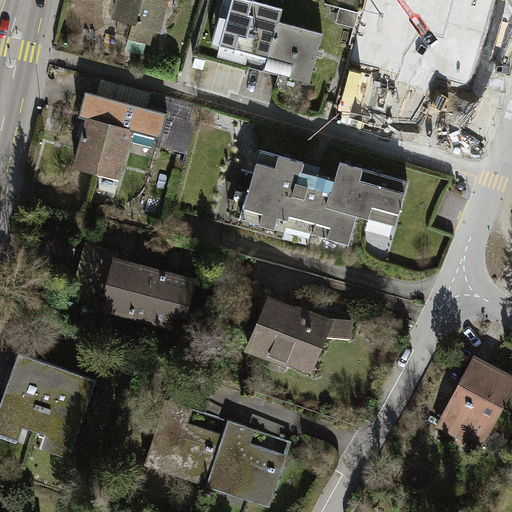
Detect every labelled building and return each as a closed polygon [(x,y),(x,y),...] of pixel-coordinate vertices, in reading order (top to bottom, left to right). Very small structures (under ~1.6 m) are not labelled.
[(158,28),(165,0),(120,0),(116,17),(158,28)] [(278,21),(279,21),(282,9),(249,0),(232,0),(231,8),(224,6),(221,19),(227,20),(221,44),(267,57),(268,57),(278,21)] [(398,0),(392,24),(437,36),(440,37),(449,0),(398,0)] [(449,0),(440,37),(437,36),(434,49),(479,61),(487,31),(496,1),(494,0),(449,0)] [(494,0),(496,1),(487,31),(497,34),(506,0),(494,0)] [(323,33),(279,21),(278,21),(268,57),(267,57),(264,69),(309,81),(323,33)] [(149,108),(153,92),(100,77),(96,94),(149,108)] [(196,122),(201,105),(153,92),(149,108),(96,94),(92,93),(86,117),(89,118),(76,166),(98,172),(101,164),(120,169),(130,130),(161,138),(167,114),(196,122)] [(167,114),(161,138),(175,141),(173,149),(169,148),(168,153),(186,158),(196,122),(167,114)] [(261,150),(241,217),(285,229),(286,225),(349,242),(357,214),(395,224),(408,181),(340,162),(335,180),(301,170),(304,162),(261,150)] [(101,164),(98,172),(118,177),(120,169),(101,164)] [(188,303),(194,281),(134,265),(134,267),(115,262),(117,253),(86,245),(78,275),(109,283),(109,282),(112,283),(106,306),(149,318),(150,316),(172,322),(178,300),(188,303)] [(270,353),(310,369),(330,320),(307,310),(303,313),(269,299),(248,348),(268,356),(270,353)] [(354,341),(358,320),(338,317),(334,337),(354,341)] [(96,379),(19,352),(0,404),(0,421),(12,426),(14,421),(23,424),(47,433),(56,436),(54,441),(72,447),(72,445),(96,379)] [(505,405),(511,391),(511,375),(474,355),(459,383),(460,384),(439,423),(465,437),(478,414),(493,422),(503,404),(505,405)] [(209,479),(224,434),(179,419),(184,405),(166,399),(147,458),(209,479)] [(229,420),(184,405),(179,419),(224,434),(229,420)] [(478,414),(465,437),(481,446),(493,422),(478,414)] [(209,479),(271,500),(286,455),(241,440),(246,426),(229,420),(224,434),(209,479)] [(0,421),(0,432),(18,438),(23,424),(14,421),(12,426),(0,421)] [(291,441),(246,426),(241,440),(286,455),(291,441)] [(56,436),(47,433),(41,447),(71,457),(75,446),(72,445),(72,447),(54,441),(56,436)]
